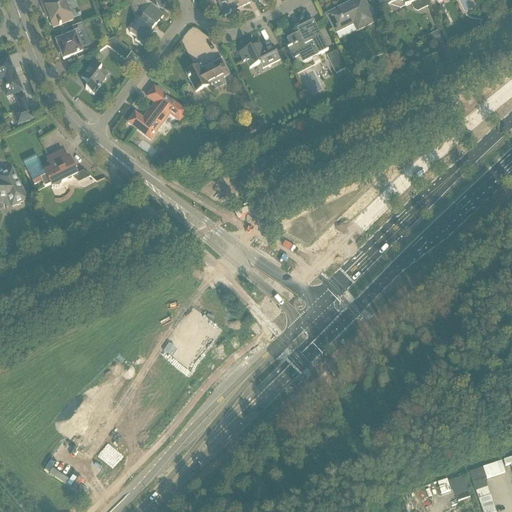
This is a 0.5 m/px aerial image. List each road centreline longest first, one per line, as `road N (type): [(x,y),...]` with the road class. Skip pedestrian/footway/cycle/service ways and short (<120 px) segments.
road 1 (secondary): [(302,324),(111,511)]
road 2 (secondary): [(511,120),(321,306)]
road 3 (secondary): [(145,511),(331,334)]
road 4 (secondary): [(331,334),(511,157)]
road 5 (tertiary): [(321,306),(173,205)]
road 6 (tertiary): [(173,205),(302,324)]
road 7 (residential): [(92,139),(189,13)]
road 8 (tertiary): [(92,139),(42,75),(23,25)]
road 9 (residential): [(189,13),(230,37),(304,0)]
